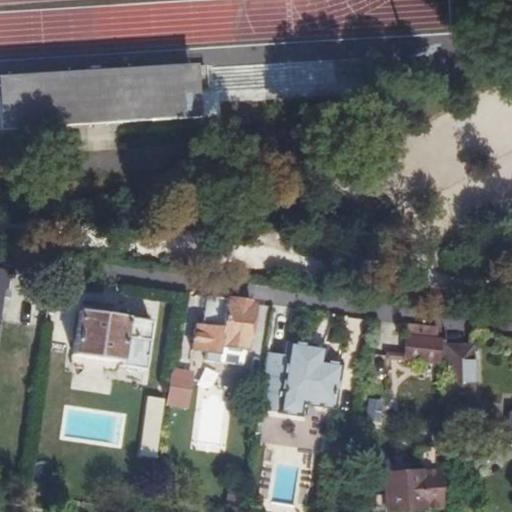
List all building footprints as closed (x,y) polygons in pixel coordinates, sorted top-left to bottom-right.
[(196,70),(0,82),(0,129),(199,119),(196,70)] [(206,354),(205,363),(204,364),(218,366),(218,365),(227,304),(207,301),(203,329),(196,328),(193,352),(206,354)] [(252,307),(227,304),(218,365),(218,366),(218,365),(243,369),(252,307)] [(144,374),(151,326),(79,315),(73,359),(118,366),(118,370),(123,371),(125,374),(136,376),(139,374),(144,374)] [(401,361),(440,363),(442,329),(402,328),(401,361)] [(287,356),(269,353),(261,407),(279,410),(303,414),(305,399),(336,403),(342,364),(311,359),(313,343),(289,340),(287,356)] [(471,349),(446,350),(447,402),(473,401),(471,349)] [(192,378),(173,375),(168,409),(186,412),(192,378)] [(145,440),(146,422),(160,422),(160,399),(143,398),(141,455),(153,455),(153,440),(145,440)] [(271,437),(292,439),(294,422),(272,421),(271,437)] [(420,473),(382,476),(383,493),(384,511),(438,511),(438,504),(451,503),(450,464),(436,465),(435,451),(418,452),(420,473)] [(384,511),(383,493),(368,494),(369,511),(384,511)]
